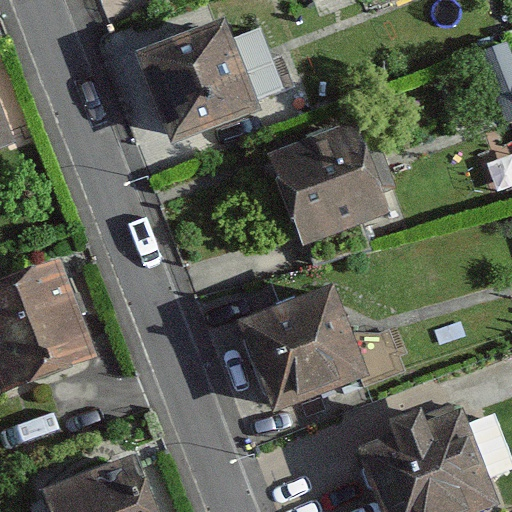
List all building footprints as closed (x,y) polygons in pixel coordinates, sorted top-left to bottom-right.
[(223,25),(137,56),(169,143),(255,111),(223,25)] [(0,146),(9,143),(0,118),(0,146)] [(354,128),(270,158),(301,244),(307,242),(314,261),(367,249),(358,225),(385,215),(354,128)] [(58,264),(0,285),(0,383),(2,390),(91,358),(58,264)] [(330,290),(239,323),(271,411),(362,378),(330,290)] [(396,440),(362,452),(384,511),(473,511),(492,505),(482,479),(511,468),(491,417),(461,428),(456,414),(423,427),(420,416),(391,427),(396,440)] [(151,511),(130,457),(42,493),(49,511),(151,511)]
